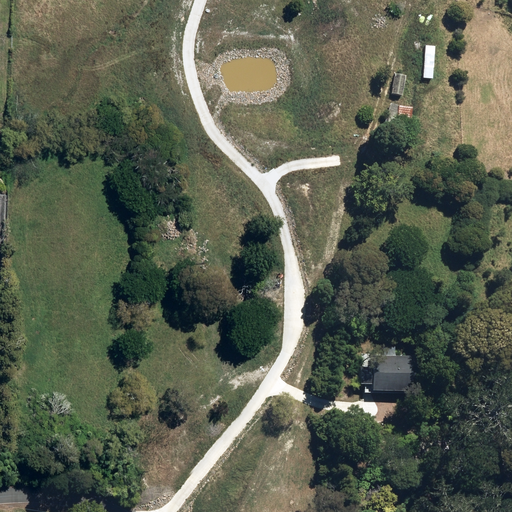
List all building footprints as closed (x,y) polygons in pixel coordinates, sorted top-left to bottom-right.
[(423,80),(433,81),(434,56),(424,55),(423,80)] [(391,95),(402,98),(406,78),(395,76),(391,95)] [(384,134),(410,136),(412,110),(401,109),(390,106),(384,134)] [(447,284),(434,284),(434,298),(447,298),(447,284)] [(178,294),(195,296),(196,286),(178,285),(178,294)] [(248,329),(259,331),(261,316),(250,315),(248,329)] [(371,391),(410,392),(411,357),(394,356),(394,344),(383,344),(382,356),(372,356),(371,391)]
